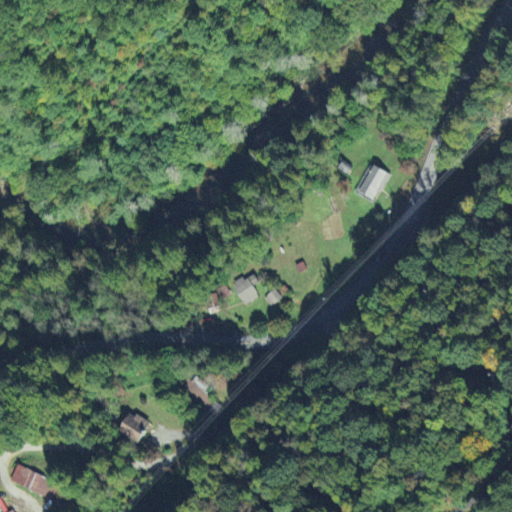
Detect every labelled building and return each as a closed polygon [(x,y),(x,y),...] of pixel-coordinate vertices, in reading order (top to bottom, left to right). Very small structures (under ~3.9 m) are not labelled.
[(373,165),(386,172),(371,198),(358,190),(373,165)] [(259,286),(255,276),(234,286),(244,307),(259,300),(254,289),(259,286)] [(282,302),(276,293),(264,300),(270,309),(282,302)] [(204,417),(216,407),(201,389),(198,391),(191,382),(182,390),(204,417)] [(139,446),(149,424),(128,415),(118,437),(139,446)] [(10,485),(57,505),(64,489),(17,468),(10,485)]
